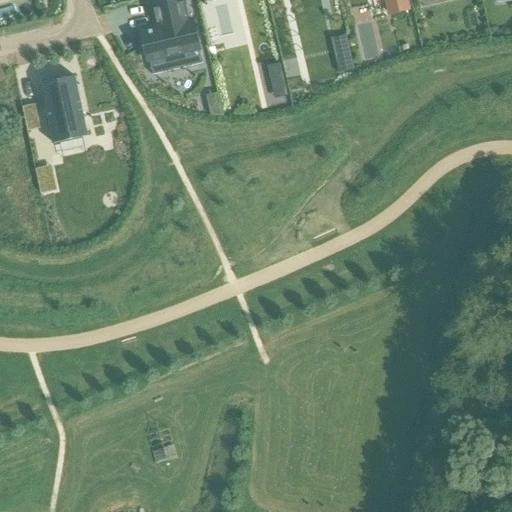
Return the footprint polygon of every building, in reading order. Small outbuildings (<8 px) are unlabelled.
[(159,24),(160,28),(158,29),(141,33),(141,34),(143,42),(143,43),(145,51),(145,53),(146,53),(147,60),(147,62),(149,61),(165,58),(166,57),(168,62),(183,59),(182,54),(199,50),(199,48),(197,41),(197,39),(195,31),(195,30),(194,30),(193,22),(193,21),(187,22),(184,8),(182,0),(174,0),(172,1),(172,0),(171,1),(163,3),(163,2),(162,3),(154,5),(152,5),(157,24),(159,24)] [(405,0),(386,0),(390,14),(407,10),(405,0)] [(336,61),(339,73),(355,69),(352,57),(336,61)] [(271,83),(283,80),(280,65),(268,67),(271,83)] [(76,77),(41,85),(54,144),(89,137),(76,77)]
